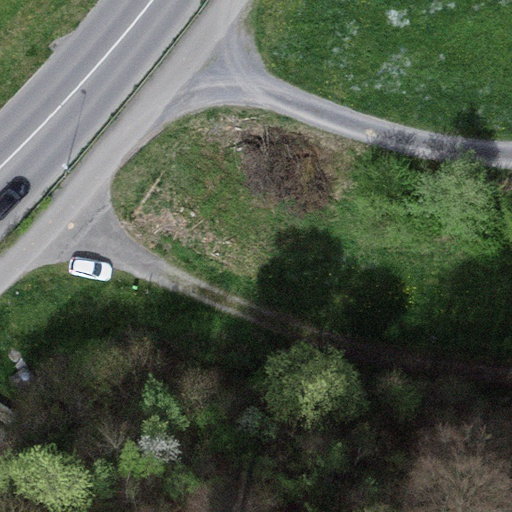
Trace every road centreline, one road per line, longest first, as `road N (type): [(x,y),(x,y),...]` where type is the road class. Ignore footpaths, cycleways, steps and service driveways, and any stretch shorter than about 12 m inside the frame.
road 1 (track): [(51,224),(228,304),(461,370),(511,369)]
road 2 (track): [(511,153),(430,145),(293,110),(192,59)]
road 3 (track): [(233,0),(51,224)]
road 4 (secondary): [(0,167),(151,0)]
